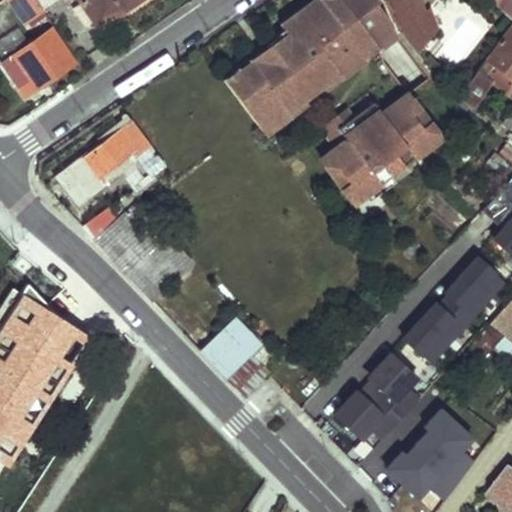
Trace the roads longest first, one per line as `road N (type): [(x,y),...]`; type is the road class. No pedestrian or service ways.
road 1 (residential): [(0,177),(327,511)]
road 2 (residential): [(0,161),(233,0)]
